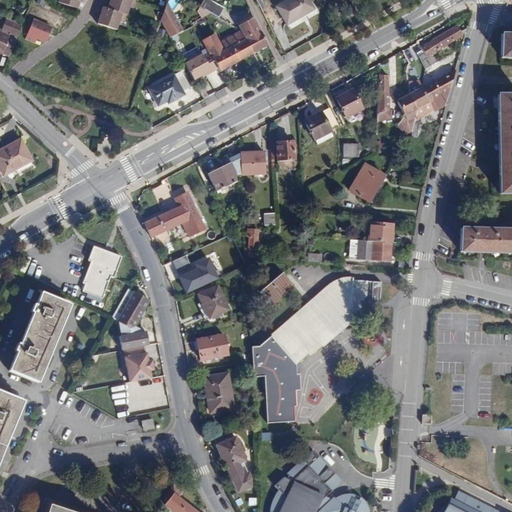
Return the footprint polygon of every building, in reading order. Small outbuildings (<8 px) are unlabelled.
[(110,0),(107,8),(103,6),(98,23),(117,30),(119,21),(124,22),(130,7),(134,8),(137,0),(110,0)] [(210,0),(203,0),(200,8),(209,13),(219,18),(224,8),(210,0)] [(314,9),(308,0),(288,0),(277,7),(287,24),(314,9)] [(167,3),(160,21),(170,37),(183,31),(167,3)] [(31,17),(21,36),(33,42),(35,38),(42,41),(50,27),(31,17)] [(253,53),(268,45),(253,18),(239,26),(240,28),(242,32),(253,53)] [(6,19),(0,33),(7,35),(13,21),(6,19)] [(0,52),(9,56),(21,26),(13,21),(7,35),(0,33),(0,32),(0,52)] [(456,26),(420,47),(424,53),(419,56),(426,68),(436,62),(431,53),(461,36),(456,26)] [(220,42),(242,32),(240,28),(218,39),(220,42)] [(216,35),(204,41),(221,71),(253,53),(242,32),(220,42),(218,39),(216,35)] [(511,58),(511,35),(502,35),(501,58),(511,58)] [(185,64),(193,79),(203,74),(210,70),(211,72),(218,68),(220,71),(221,71),(204,41),(210,53),(204,57),(202,55),(185,64)] [(408,47),(401,51),(406,58),(406,62),(410,69),(418,64),(408,47)] [(420,119),(446,104),(455,69),(421,89),(409,95),(416,108),(414,122),(420,119)] [(190,88),(182,71),(149,88),(159,107),(168,101),(169,103),(185,95),(183,91),(190,88)] [(377,76),(376,113),(387,108),(388,76),(377,76)] [(418,83),(408,89),(408,94),(409,95),(421,89),(418,83)] [(362,109),(352,89),(335,98),(345,118),(362,109)] [(404,115),(416,108),(409,95),(408,94),(396,101),(404,115)] [(500,194),(511,193),(511,94),(498,95),(500,194)] [(339,127),(329,107),(303,120),(313,140),(329,132),(339,127)] [(414,122),(411,133),(411,136),(416,137),(420,119),(414,122)] [(329,132),(313,140),(316,145),(332,137),(329,132)] [(20,140),(0,150),(0,169),(4,176),(32,161),(20,140)] [(294,170),(293,142),(277,143),(278,170),(294,170)] [(357,157),(358,144),(344,144),(344,156),(357,157)] [(264,152),(239,154),(240,172),(240,174),(240,175),(265,173),(264,152)] [(225,166),(208,175),(216,190),(234,180),(234,177),(234,174),(240,172),(239,154),(225,161),(227,165),(225,166)] [(206,170),(208,175),(225,166),(223,161),(206,170)] [(349,190),(368,201),(384,176),(364,164),(349,190)] [(179,207),(144,224),(151,238),(182,222),(189,235),(204,228),(187,194),(176,199),(179,207)] [(275,225),(274,213),(264,213),(265,225),(275,225)] [(369,224),(368,241),(372,242),(391,243),(392,225),(369,224)] [(246,252),(245,257),(256,258),(259,229),(248,228),(247,237),(249,237),(248,252),(246,252)] [(511,253),(511,230),(461,229),(461,252),(511,253)] [(389,261),(391,243),(372,242),(371,248),(366,248),(366,254),(371,254),(371,260),(389,261)] [(121,257),(93,247),(88,260),(91,262),(83,283),(86,284),(83,291),(101,299),(110,277),(113,278),(121,257)] [(307,253),(307,262),(319,263),(320,254),(307,253)] [(183,255),(168,261),(182,293),(215,278),(205,254),(187,262),(183,255)] [(31,275),(38,266),(30,260),(23,269),(31,275)] [(293,286),(309,303),(313,300),(289,273),(285,276),(293,286)] [(271,305),(293,286),(285,276),(282,274),(260,293),(271,305)] [(313,300),(309,303),(262,346),(261,348),(275,364),(287,355),(296,365),(307,355),(309,356),(321,346),(322,347),(339,332),(336,329),(351,316),(354,320),(355,318),(359,318),(360,302),(366,302),(368,281),(352,280),(352,278),(343,279),(333,283),(313,300)] [(203,305),(209,318),(228,309),(217,287),(199,295),(203,305)] [(115,334),(126,341),(148,301),(133,292),(117,321),(121,324),(115,334)] [(70,305),(41,293),(36,305),(34,305),(31,312),(33,313),(20,345),(18,344),(15,351),(17,352),(9,371),(38,383),(70,305)] [(204,320),(209,318),(203,305),(198,308),(204,320)] [(336,329),(339,332),(354,320),(351,316),(336,329)] [(105,329),(102,335),(108,339),(112,333),(105,329)] [(227,355),(223,335),(196,340),(200,360),(227,355)] [(151,352),(125,358),(129,381),(155,377),(154,371),(158,370),(157,360),(152,360),(151,352)] [(275,381),(275,373),(261,372),(261,381),(275,381)] [(233,409),(227,373),(202,377),(208,413),(233,409)] [(0,457),(23,402),(0,392),(0,457)] [(423,415),(422,424),(430,424),(430,415),(423,415)] [(304,437),(305,420),(277,419),(276,436),(304,437)] [(153,428),(152,420),(142,422),(144,429),(153,428)] [(217,445),(231,481),(239,478),(243,489),(250,486),(250,479),(248,473),(243,475),(238,464),(245,461),(235,437),(217,445)] [(367,511),(366,507),(362,501),(358,497),(356,499),(351,497),(352,494),(347,493),(343,493),(338,495),(333,498),(331,496),(328,499),(323,496),(339,481),(310,450),(284,473),(288,476),(286,479),(281,476),(272,485),(276,489),(269,501),(267,511),(266,511),(367,511)] [(239,478),(231,481),(236,492),(243,489),(239,478)] [(183,491),(173,484),(164,500),(168,502),(166,505),(173,511),(196,511),(178,497),(183,491)] [(491,511),(454,495),(444,511),(491,511)]
